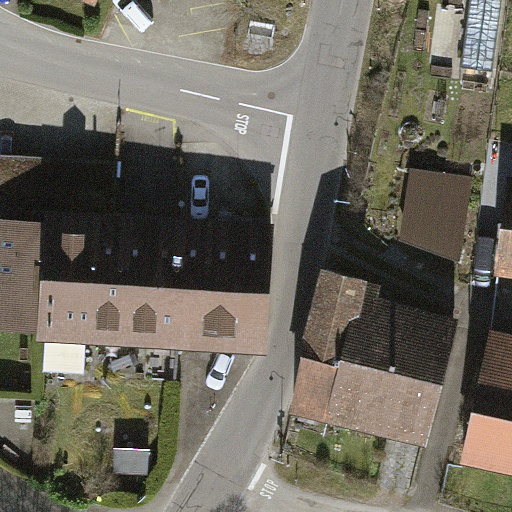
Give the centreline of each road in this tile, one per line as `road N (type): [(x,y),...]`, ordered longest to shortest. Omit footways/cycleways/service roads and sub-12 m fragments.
road 1 (tertiary): [(216,480),(263,399),(292,308),(324,121)]
road 2 (unclassified): [(324,121),(0,51)]
road 3 (tertiary): [(324,121),(347,0)]
